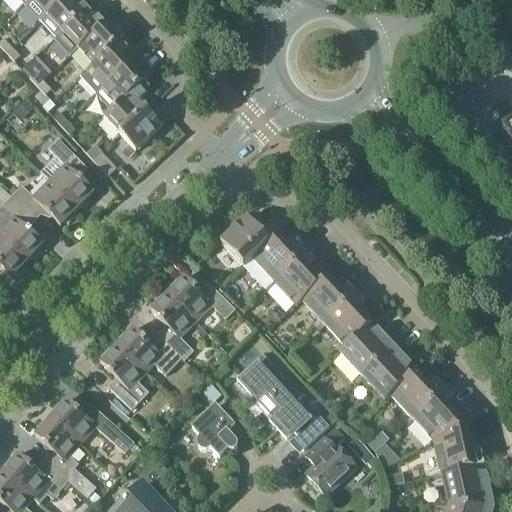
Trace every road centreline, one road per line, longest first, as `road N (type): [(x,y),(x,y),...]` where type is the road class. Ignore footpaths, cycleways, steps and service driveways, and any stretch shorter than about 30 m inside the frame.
road 1 (residential): [(511,411),(325,208),(272,207),(220,159)]
road 2 (residential): [(0,402),(220,159)]
road 3 (residential): [(220,159),(186,118),(180,56),(126,0)]
road 4 (secondary): [(372,91),(381,54),(364,18),(345,7),(306,7)]
road 5 (secondary): [(346,108),(449,187)]
road 6 (secondary): [(449,187),(372,91)]
